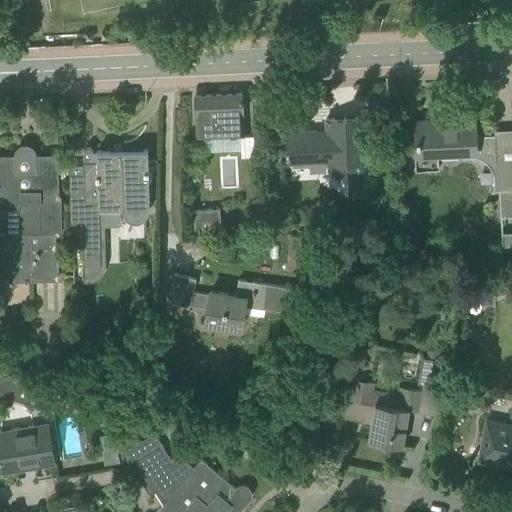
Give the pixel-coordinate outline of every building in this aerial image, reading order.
[(244,135),(243,113),(242,93),(195,95),(196,137),(244,135)] [(511,129),(494,130),(494,134),(474,135),(473,112),(455,113),(455,119),(415,121),(416,141),(417,153),(418,169),(439,168),(439,152),(463,151),(461,156),(465,155),(467,154),(470,154),(473,155),(476,155),(478,156),(481,157),(483,159),(484,159),(486,161),(487,162),(488,164),(490,167),(491,169),(491,171),(491,172),(492,175),(492,176),(492,179),(491,181),(491,184),(490,185),(489,188),(497,186),(498,216),(511,215),(511,129)] [(359,162),(358,138),(357,118),(325,119),(326,131),(317,131),(286,132),(287,150),(285,150),(286,157),(287,157),(288,163),(327,161),(328,164),(359,162)] [(83,165),(70,166),(72,223),(81,222),(81,246),(82,279),(84,279),(84,278),(88,278),(91,278),(94,276),(97,274),(99,271),(100,268),(101,265),(99,208),(121,207),(122,211),(124,215),(127,218),(131,220),(135,220),(139,219),(143,217),(146,214),(148,210),(148,206),(148,194),(147,160),(147,150),(121,150),(92,151),(92,150),(91,148),(89,147),(87,147),(85,147),(84,148),(83,150),(83,152),(83,165)] [(55,213),(55,158),(33,158),(32,153),(32,152),(30,150),(29,149),(27,148),(25,148),(23,148),(22,148),(20,150),(19,151),(18,153),(17,158),(0,158),(0,205),(8,206),(8,233),(0,233),(0,274),(1,275),(5,275),(9,274),(9,280),(57,279),(56,248),(54,248),(54,213),(55,213)] [(219,208),(212,208),(192,210),(194,236),(220,234),(219,208)] [(293,286),(266,283),(238,279),(235,295),(230,293),(210,291),(209,294),(192,291),(196,278),(174,273),(173,303),(175,304),(189,307),(190,301),(208,303),(205,322),(224,325),(240,327),(243,312),(263,314),(265,304),(291,307),(293,286)] [(441,388),(445,362),(422,358),(418,383),(441,388)] [(97,386),(91,374),(78,382),(85,393),(97,386)] [(411,388),(400,387),(399,395),(372,390),(373,382),(353,379),(350,400),(374,404),(368,441),(401,446),(411,388)] [(20,380),(13,400),(30,405),(35,390),(36,385),(20,380)] [(511,424),(506,424),(486,419),(478,461),(503,466),(504,460),(511,461),(511,424)] [(54,462),(50,442),(47,424),(16,430),(0,432),(0,459),(0,460),(2,470),(54,462)] [(114,432),(99,435),(104,464),(119,461),(114,432)] [(237,486),(235,488),(201,459),(194,467),(183,459),(181,458),(179,457),(177,457),(175,457),(173,458),(171,459),(161,444),(149,451),(132,462),(150,490),(156,487),(163,498),(166,500),(155,511),(231,511),(235,508),(238,511),(248,499),(250,497),(250,494),(250,492),(249,489),(247,487),(245,486),(242,485),(240,485),(237,486)]
